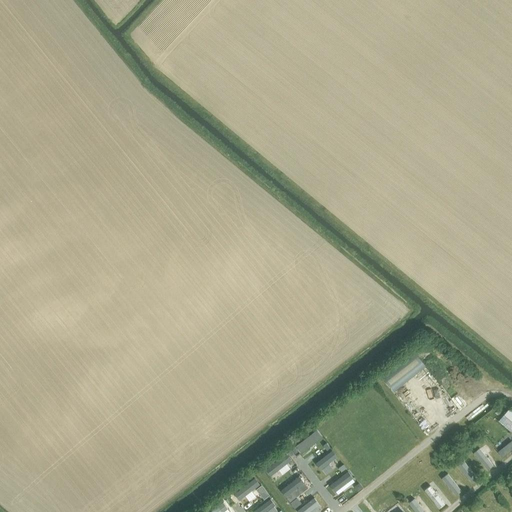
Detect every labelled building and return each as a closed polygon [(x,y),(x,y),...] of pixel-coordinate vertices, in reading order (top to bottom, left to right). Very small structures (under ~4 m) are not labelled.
[(414,352),(382,377),(394,391),(426,367),(414,352)] [(423,414),(429,408),(419,397),(407,408),(424,428),(431,423),(423,414)] [(496,455),(501,453),(498,446),(493,449),(496,455)] [(488,469),(495,463),(480,447),(474,452),(488,469)] [(459,464),(472,482),(479,477),(466,459),(459,464)] [(456,495),(463,490),(449,472),(443,477),(456,495)] [(431,484),(425,488),(440,509),(446,504),(431,484)] [(430,511),(420,495),(410,501),(417,511),(430,511)] [(297,498),(292,502),(296,508),(301,504),(297,498)] [(487,503),(493,511),(502,511),(493,499),(487,503)]
